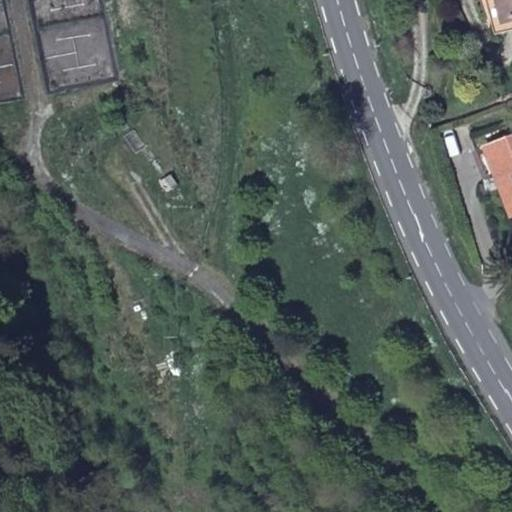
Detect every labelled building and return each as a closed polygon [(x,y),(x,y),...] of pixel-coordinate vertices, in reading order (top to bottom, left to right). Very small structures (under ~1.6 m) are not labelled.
[(481,0),(471,0),(480,30),(490,27),(481,0)] [(511,0),(481,0),(490,27),(507,22),(511,20),(511,0)] [(490,27),(480,30),(484,42),(510,33),(507,22),(490,27)] [(493,176),(509,217),(511,216),(511,140),(501,144),(498,136),(472,145),(484,179),(493,176)] [(475,183),(484,179),(472,145),(463,149),(475,183)] [(499,221),(509,217),(493,176),(484,179),(499,221)]
